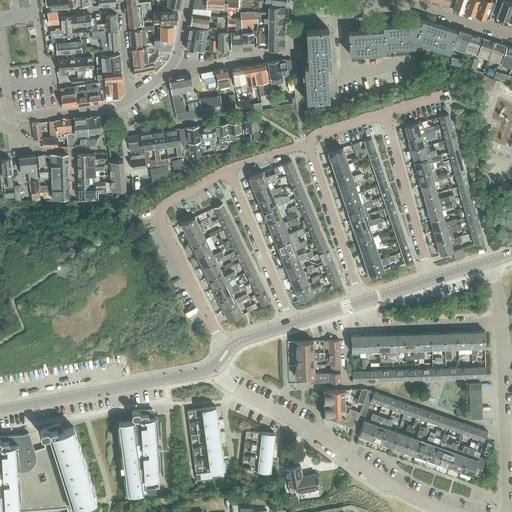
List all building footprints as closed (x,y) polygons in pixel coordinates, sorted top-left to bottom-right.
[(194,0),(193,8),(192,14),(210,16),(210,9),(227,10),(227,8),(235,9),(235,0),(194,0)] [(464,11),(467,0),(454,0),(452,8),(464,11)] [(475,15),(480,0),(467,0),(464,11),(475,15)] [(480,0),(475,15),(485,19),(491,1),(489,0),(480,0)] [(501,0),(496,17),(507,20),(511,4),(511,3),(502,0),(501,0)] [(142,23),(138,23),(138,21),(142,21),(141,11),(151,10),(150,1),(138,2),(136,3),(127,3),(129,27),(142,26),(142,23)] [(257,11),(257,17),(284,17),(284,6),(268,6),(268,11),(257,11)] [(176,21),(177,10),(153,11),(153,23),(176,21)] [(96,17),(91,17),(91,13),(71,16),(72,25),(87,24),(87,26),(90,26),(89,24),(91,23),(91,31),(96,30),(96,17)] [(99,29),(102,29),(117,27),(116,13),(106,14),(107,23),(99,24),(99,29)] [(210,16),(192,14),(191,25),(208,27),(210,16)] [(51,42),(55,42),(54,34),(67,33),(72,32),(72,25),(71,16),(61,17),(62,28),(55,29),(55,30),(50,30),(51,42)] [(257,22),(257,17),(241,18),(242,32),(247,32),(247,23),(257,22)] [(267,21),(267,27),(284,27),(284,17),(257,17),(257,21),(267,21)] [(234,18),(234,25),(235,33),(231,33),(231,49),(243,49),(242,33),(242,32),(241,18),(240,18),(234,18)] [(449,52),(456,30),(422,19),(421,23),(382,25),(383,29),(348,31),(349,54),(385,52),(385,48),(414,46),(416,41),(449,52)] [(142,26),(142,30),(130,31),(131,47),(146,45),(144,30),(153,30),(152,25),(142,26)] [(158,39),(154,39),(154,46),(158,45),(171,45),(171,38),(173,38),(173,35),(174,35),(173,25),(158,25),(158,28),(160,28),(161,39),(158,39)] [(117,27),(102,29),(103,39),(108,39),(109,49),(119,48),(117,27)] [(189,27),(187,38),(205,39),(207,29),(189,27)] [(259,33),(259,38),(285,37),(284,27),(267,27),(267,33),(259,33)] [(329,29),(306,30),(308,65),(304,65),(306,101),(329,100),(327,65),(331,65),(329,29)] [(453,46),(464,50),(470,33),(459,30),(453,46)] [(75,32),(72,32),(67,33),(69,53),(82,51),(81,39),(75,40),(75,32)] [(217,32),(218,50),(229,49),(228,32),(217,32)] [(254,32),(242,33),(243,49),(254,48),(254,32)] [(54,34),(55,42),(56,42),(57,54),(69,53),(67,33),(54,34)] [(470,33),(464,50),(475,53),(480,37),(470,33)] [(285,37),(259,38),(259,42),(269,42),(269,48),(285,48),(285,37)] [(479,55),(488,58),(493,41),(482,37),(476,56),(478,57),(479,55)] [(205,39),(187,38),(186,49),(204,51),(205,44),(210,45),(210,50),(215,50),(216,39),(210,39),(209,39),(205,39)] [(493,41),(488,58),(497,61),(496,62),(498,63),(504,45),(493,41)] [(154,46),(132,48),(133,62),(133,66),(143,65),(148,63),(147,52),(158,51),(158,45),(154,46)] [(171,45),(158,45),(158,51),(159,54),(170,54),(171,45)] [(503,63),(511,65),(511,64),(511,47),(506,45),(500,64),(502,64),(503,63)] [(102,56),(103,72),(121,70),(119,54),(102,56)] [(143,65),(133,66),(135,75),(155,71),(162,64),(168,58),(170,54),(159,54),(154,62),(148,63),(143,65)] [(93,56),(75,58),(76,69),(94,67),(93,56)] [(461,60),(451,57),(451,64),(460,66),(461,62),(461,60)] [(76,69),(75,58),(58,60),(59,71),(76,69)] [(469,72),(482,76),(483,72),(476,70),(478,62),(477,61),(478,59),(474,58),(473,60),(470,70),(469,72)] [(267,62),(269,72),(271,84),(276,83),(276,81),(284,79),(282,76),(287,75),(288,74),(285,59),(267,62)] [(253,65),(256,79),(259,95),(265,94),(263,81),(268,80),(264,63),(253,65)] [(246,81),(256,79),(253,65),(243,67),(246,81)] [(218,82),(219,82),(219,86),(230,84),(227,67),(216,69),(218,82)] [(247,86),(246,81),(243,67),(232,69),(235,84),(240,83),(241,89),(247,88),(248,92),(252,92),(251,85),(247,86)] [(488,67),(485,75),(486,75),(492,77),(495,69),(488,67)] [(105,78),(106,87),(113,86),(112,78),(122,77),(121,70),(103,72),(98,72),(99,79),(105,78)] [(500,73),(499,78),(507,81),(508,75),(500,73)] [(190,75),(169,79),(171,94),(175,112),(177,120),(202,117),(199,99),(197,93),(193,90),(190,74),(190,75)] [(107,100),(114,100),(123,94),(122,77),(112,78),(113,86),(106,87),(107,95),(107,100)] [(74,85),(75,91),(76,96),(77,96),(78,106),(90,104),(88,89),(87,89),(78,91),(77,85),(74,85)] [(76,96),(75,91),(64,92),(64,87),(59,88),(62,109),(65,108),(78,106),(77,96),(76,96)] [(97,87),(88,89),(90,104),(102,103),(100,92),(98,93),(97,87)] [(223,105),(224,113),(235,111),(235,106),(236,105),(234,94),(229,95),(230,104),(223,105)] [(220,95),(199,99),(202,117),(223,114),(222,103),(221,103),(220,95)] [(281,102),(281,98),(277,99),(278,107),(292,105),(291,97),(287,97),(288,101),(281,102)] [(238,101),(239,109),(250,107),(249,99),(238,101)] [(439,115),(439,117),(442,126),(451,124),(448,113),(439,115)] [(101,115),(87,117),(89,135),(91,135),(91,132),(102,131),(101,115)] [(89,135),(87,117),(74,118),(75,134),(87,133),(87,135),(89,135)] [(47,121),(32,123),(34,139),(42,147),(58,146),(57,133),(63,132),(64,137),(68,137),(68,146),(75,145),(75,141),(74,137),(72,118),(56,119),(56,120),(49,121),(50,136),(41,136),(40,125),(47,124),(47,121)] [(244,138),(245,143),(259,142),(259,138),(257,120),(243,121),(245,131),(250,131),(250,137),(244,138)] [(404,125),(408,137),(434,129),(433,126),(433,125),(425,128),(423,126),(421,122),(418,123),(417,121),(404,125)] [(229,123),(227,123),(229,139),(234,139),(233,132),(235,132),(241,131),(240,122),(229,123)] [(227,123),(215,124),(216,134),(223,133),(223,138),(218,139),(219,146),(230,145),(229,139),(227,123)] [(200,125),(198,126),(201,145),(205,145),(204,142),(204,139),(209,138),(209,141),(210,147),(215,147),(213,124),(207,125),(200,125)] [(198,126),(181,128),(183,143),(188,143),(189,152),(194,151),(195,152),(196,152),(202,151),(201,148),(201,145),(198,126)] [(443,129),(445,139),(455,136),(452,126),(443,129)] [(177,129),(165,131),(167,142),(168,142),(169,147),(176,146),(177,157),(181,156),(177,129)] [(408,137),(411,149),(427,144),(426,139),(436,136),(434,129),(408,137)] [(165,131),(153,132),(155,148),(157,160),(162,160),(161,151),(159,148),(169,147),(168,142),(167,142),(165,131)] [(153,132),(141,134),(142,144),(145,144),(147,162),(151,161),(149,148),(155,148),(153,132)] [(142,144),(141,134),(129,136),(131,151),(140,150),(141,155),(132,156),(134,169),(148,167),(148,166),(147,162),(145,144),(142,144)] [(455,136),(445,139),(448,150),(458,147),(455,136)] [(368,151),(376,149),(372,137),(364,140),(366,147),(360,149),(361,150),(352,153),(353,156),(354,156),(356,155),(360,154),(368,151)] [(411,149),(414,160),(437,154),(435,149),(429,151),(427,144),(411,149)] [(328,152),(332,163),(347,158),(343,147),(328,152)] [(368,151),(372,162),(379,160),(376,149),(368,151)] [(449,152),(452,162),(461,160),(459,149),(449,152)] [(79,154),(79,165),(103,164),(103,158),(96,158),(96,153),(79,154)] [(414,160),(417,172),(434,167),(432,162),(442,159),(441,153),(437,155),(437,154),(414,160)] [(28,172),(29,177),(29,180),(31,202),(40,201),(39,192),(40,192),(38,179),(38,177),(37,172),(36,166),(35,154),(18,156),(20,170),(20,173),(28,172)] [(39,166),(50,166),(68,165),(68,154),(50,154),(50,161),(45,162),(44,155),(37,155),(39,166)] [(8,174),(9,181),(9,188),(14,187),(14,185),(13,182),(15,182),(12,159),(10,158),(1,159),(3,175),(8,174)] [(181,158),(172,161),(175,172),(184,167),(183,166),(181,158)] [(336,174),(350,170),(354,168),(352,163),(348,164),(347,158),(332,163),(336,174)] [(282,163),(282,164),(286,173),(295,169),(291,159),(282,163)] [(108,161),(111,192),(126,191),(123,160),(108,161)] [(372,162),(375,173),(383,171),(379,160),(372,162)] [(461,160),(452,162),(455,173),(464,170),(461,160)] [(79,165),(80,176),(97,176),(97,169),(108,169),(108,164),(103,164),(79,165)] [(39,177),(51,177),(69,176),(68,165),(50,166),(51,171),(39,172),(39,177)] [(153,181),(169,174),(168,166),(150,168),(152,181),(153,181)] [(417,172),(421,184),(447,176),(446,172),(441,174),(441,173),(436,175),(434,167),(417,172)] [(336,174),(339,186),(354,181),(363,178),(361,173),(352,176),(350,170),(336,174)] [(249,177),(253,188),(267,183),(278,179),(275,173),(265,177),(263,171),(249,177)] [(375,173),(379,185),(387,182),(383,171),(375,173)] [(287,176),(291,186),(300,182),(296,172),(287,176)] [(456,175),(459,186),(468,183),(465,173),(456,175)] [(41,185),(41,188),(69,187),(69,176),(51,177),(51,185),(41,185)] [(80,176),(80,188),(98,187),(105,186),(105,180),(98,181),(97,176),(80,176)] [(421,184),(424,195),(437,192),(435,184),(444,182),(444,181),(451,179),(451,176),(447,177),(447,176),(421,184)] [(339,186),(343,197),(358,192),(354,181),(339,186)] [(300,182),(291,186),(295,196),(304,192),(300,182)] [(379,185),(383,196),(391,193),(387,182),(379,185)] [(253,188),(258,199),(272,194),(281,190),(280,187),(274,189),(273,187),(269,188),(267,183),(253,188)] [(468,183),(459,186),(462,196),(470,193),(468,183)] [(69,187),(41,188),(41,194),(51,194),(52,199),(69,198),(69,187)] [(98,187),(80,188),(81,198),(100,198),(100,196),(98,196),(98,187)] [(343,197),(347,208),(371,200),(370,196),(365,198),(362,190),(358,192),(343,197)] [(424,195),(427,207),(453,200),(457,199),(455,193),(439,198),(437,192),(424,195)] [(383,196),(387,207),(394,204),(391,193),(383,196)] [(258,199),(262,211),(276,205),(290,199),(288,194),(273,197),(272,194),(258,199)] [(296,198),(300,208),(309,204),(305,194),(296,198)] [(462,199),(465,209),(474,206),(471,196),(462,199)] [(347,208),(351,219),(365,214),(368,213),(366,207),(373,204),(372,203),(371,200),(347,208)] [(427,207),(431,219),(444,215),(442,209),(455,206),(453,200),(427,207)] [(213,207),(219,218),(228,214),(223,203),(213,207)] [(309,204),(300,208),(304,218),(313,214),(309,204)] [(387,207),(390,218),(398,215),(394,204),(387,207)] [(262,211),(267,222),(281,216),(276,205),(262,211)] [(105,214),(113,220),(118,212),(111,206),(105,214)] [(474,206),(465,209),(468,219),(477,217),(474,206)] [(118,212),(124,216),(127,212),(121,208),(118,212)] [(511,224),(511,208),(497,213),(502,228),(511,224)] [(219,218),(224,229),(233,225),(228,214),(219,218)] [(351,219),(354,230),(369,225),(365,214),(351,219)] [(390,218),(394,229),(402,226),(398,215),(390,218)] [(434,230),(460,223),(463,222),(461,218),(455,220),(455,219),(445,221),(444,215),(431,219),(434,230)] [(181,223),(187,234),(200,227),(195,216),(181,223)] [(272,233),(285,227),(298,222),(296,216),(283,222),(281,216),(267,222),(272,233)] [(305,221),(309,230),(318,226),(314,217),(305,221)] [(200,221),(200,222),(203,226),(209,223),(207,218),(201,220),(201,221),(200,221)] [(469,221),(472,232),(481,230),(478,219),(469,221)] [(354,230),(358,241),(373,236),(371,230),(382,226),(381,221),(379,222),(369,225),(354,230)] [(434,230),(437,242),(453,238),(451,231),(461,228),(460,223),(434,230)] [(224,229),(229,240),(238,235),(233,225),(224,229)] [(318,226),(309,230),(313,240),(322,236),(318,226)] [(394,229),(398,240),(406,238),(402,226),(394,229)] [(187,234),(192,245),(206,238),(200,227),(187,234)] [(272,233),(276,244),(290,238),(304,232),(302,227),(288,233),(285,227),(272,233)] [(481,230),(472,232),(475,244),(484,241),(481,230)] [(362,252),(376,247),(378,247),(378,249),(388,246),(386,242),(381,243),(378,234),(373,236),(358,241),(362,252)] [(229,240),(235,251),(244,246),(238,235),(229,240)] [(459,236),(453,238),(437,242),(440,254),(445,252),(447,259),(464,255),(461,247),(453,249),(452,244),(461,242),(459,236)] [(192,245),(197,255),(211,249),(206,238),(192,245)] [(276,244),(281,255),(294,249),(290,238),(276,244)] [(398,240),(402,251),(409,249),(406,238),(398,240)] [(314,242),(318,252),(328,248),(324,239),(314,242)] [(235,251),(240,261),(249,257),(244,246),(235,251)] [(362,252),(365,263),(380,258),(376,247),(362,252)] [(328,248),(318,252),(322,262),(332,258),(328,248)] [(203,266),(216,260),(224,256),(221,250),(214,254),(211,249),(197,255),(203,266)] [(281,255),(285,266),(299,260),(307,257),(306,253),(305,251),(297,255),(294,249),(281,255)] [(409,249),(402,251),(405,263),(413,260),(409,249)] [(380,258),(365,263),(369,275),(384,270),(382,264),(389,262),(387,256),(380,258)] [(240,261),(245,272),(254,267),(249,257),(240,261)] [(203,266),(208,277),(221,270),(216,260),(203,266)] [(285,266),(290,277),(303,271),(299,260),(285,266)] [(323,264),(327,274),(337,271),(332,260),(323,264)] [(245,272),(250,283),(259,278),(254,267),(245,272)] [(208,277),(213,288),(227,281),(221,270),(208,277)] [(290,277),(294,288),(308,282),(303,271),(290,277)] [(337,271),(327,274),(332,286),(341,282),(337,271)] [(250,283),(256,294),(265,289),(259,278),(250,283)] [(213,288),(218,298),(232,292),(245,286),(243,282),(238,285),(237,283),(229,287),(227,281),(213,288)] [(308,282),(294,288),(299,299),(323,290),(321,284),(310,288),(308,282)] [(265,289),(256,294),(261,305),(270,300),(265,289)] [(218,298),(224,309),(237,303),(249,297),(247,293),(235,299),(232,292),(218,298)] [(237,303),(224,309),(229,320),(242,314),(237,303)] [(246,307),(248,311),(253,309),(257,307),(255,303),(246,307)] [(471,331),(471,346),(471,353),(474,353),(475,353),(477,353),(477,346),(485,346),(484,330),(471,331)] [(444,332),(445,347),(445,358),(451,358),(451,347),(458,347),(457,331),(444,332)] [(471,331),(457,331),(458,347),(471,346),(471,331)] [(431,332),(418,333),(419,358),(424,357),(424,348),(431,348),(431,332)] [(444,332),(431,332),(431,348),(445,347),(444,332)] [(379,350),(392,349),(391,333),(378,334),(379,350)] [(391,333),(392,349),(392,354),(387,354),(387,361),(396,361),(396,354),(397,354),(396,349),(405,349),(405,333),(391,333)] [(418,333),(405,333),(405,349),(412,348),(413,358),(419,358),(418,333)] [(352,350),(365,350),(365,334),(351,335),(352,350)] [(365,350),(379,350),(378,334),(365,334),(365,350)] [(328,347),(328,352),(340,352),(339,339),(323,340),(323,348),(328,347)] [(295,341),(295,353),(314,353),(313,340),(295,341)] [(295,353),(296,365),(314,365),(314,360),(319,360),(318,352),(314,353),(295,353)] [(330,364),(340,364),(340,352),(328,352),(329,364),(330,364)] [(314,365),(296,365),(296,377),(310,377),(310,382),(340,381),(340,371),(314,372),(314,365)] [(471,366),(459,367),(459,377),(471,376),(471,366)] [(473,366),(473,376),(486,376),(486,366),(473,366)] [(444,367),(432,368),(432,378),(445,377),(444,367)] [(459,377),(459,367),(446,367),(447,377),(459,377)] [(418,368),(406,369),(406,378),(418,378),(418,368)] [(432,378),(432,368),(420,368),(420,378),(432,378)] [(391,369),(379,370),(380,379),(391,379),(391,369)] [(406,378),(406,369),(393,369),(394,379),(406,378)] [(352,370),(352,381),(365,380),(364,370),(352,370)] [(380,379),(379,370),(367,370),(367,380),(380,379)] [(367,389),(362,403),(359,411),(355,425),(360,426),(357,434),(369,438),(375,422),(377,414),(372,412),(369,420),(363,418),(370,400),(373,391),(367,388),(367,389)] [(361,389),(357,401),(362,403),(367,389),(364,388),(361,389)] [(327,390),(322,391),(323,424),(324,423),(324,425),(327,427),(329,427),(332,425),(333,422),(336,424),(337,421),(354,427),(355,425),(359,411),(349,408),(350,405),(344,403),(343,389),(327,390)] [(373,391),(370,400),(381,404),(384,395),(373,391)] [(384,395),(381,404),(391,407),(394,398),(384,395)] [(394,408),(404,412),(407,403),(397,399),(394,408)] [(407,403),(404,412),(414,415),(417,406),(407,403)] [(215,406),(187,410),(187,414),(194,413),(195,416),(200,416),(200,421),(217,419),(217,418),(218,418),(217,412),(216,412),(215,406)] [(417,416),(427,420),(430,411),(420,407),(417,416)] [(132,416),(134,417),(134,420),(118,422),(128,495),(143,493),(143,491),(155,490),(155,485),(159,485),(158,477),(161,477),(159,447),(156,447),(156,438),(158,438),(156,416),(153,417),(153,409),(133,411),(131,412),(131,414),(132,416)] [(430,411),(427,420),(437,423),(440,414),(430,411)] [(439,424),(449,428),(452,418),(442,415),(439,424)] [(369,438),(380,442),(386,426),(387,424),(389,418),(383,416),(380,424),(375,422),(369,438)] [(452,418),(449,428),(459,431),(463,422),(452,418)] [(196,422),(188,423),(189,425),(189,427),(196,426),(196,429),(201,428),(202,433),(202,434),(219,432),(219,431),(220,430),(219,425),(218,425),(217,421),(217,419),(200,421),(195,422),(196,422)] [(43,436),(45,435),(49,435),(51,434),(76,511),(84,508),(82,504),(96,499),(73,427),(62,430),(60,423),(42,429),(41,430),(40,431),(40,433),(41,435),(43,436)] [(462,432),(472,436),(475,426),(465,423),(462,432)] [(414,454),(420,438),(422,433),(424,428),(424,427),(420,425),(416,437),(409,434),(403,450),(414,454)] [(380,442),(392,446),(397,430),(386,426),(380,442)] [(475,426),(472,436),(484,440),(487,430),(475,426)] [(245,430),(245,434),(252,435),(252,438),(257,438),(256,444),(273,446),(273,445),(274,445),(275,439),(274,439),(274,433),(272,433),(245,430)] [(392,446),(403,450),(409,434),(397,430),(392,446)] [(414,454),(426,458),(431,442),(435,433),(430,431),(429,435),(428,435),(426,440),(420,438),(414,454)] [(197,434),(190,435),(190,438),(191,439),(198,438),(198,441),(203,441),(204,446),(221,444),(220,443),(222,443),(221,437),(220,437),(219,434),(219,432),(202,434),(202,433),(197,434)] [(18,510),(18,509),(16,493),(18,493),(16,478),(14,479),(13,470),(23,469),(27,467),(31,464),(33,460),(34,455),(34,450),(28,433),(24,434),(0,435),(0,511),(6,511),(18,510)] [(437,462),(443,446),(447,434),(443,433),(441,440),(439,439),(437,444),(431,442),(426,458),(437,462)] [(244,445),(244,446),(251,447),(250,450),(255,451),(255,456),(255,457),(271,458),(272,458),(273,458),(273,452),(272,452),(273,448),(273,446),(256,444),(251,443),(244,443),(244,445)] [(199,447),(192,448),(192,450),(192,452),(199,451),(200,454),(205,453),(206,458),(206,459),(222,457),(222,456),(223,455),(222,450),(221,450),(221,446),(221,444),(204,446),(199,447)] [(449,466),(460,470),(468,446),(464,445),(462,450),(455,448),(454,450),(449,466)] [(437,462),(449,466),(454,450),(443,446),(437,462)] [(485,458),(479,456),(480,452),(474,450),(473,448),(472,448),(468,446),(460,470),(472,474),(472,473),(478,475),(485,458)] [(242,458),(242,459),(249,460),(249,463),(254,463),(253,469),(270,471),(270,470),(271,470),(272,465),(271,464),(271,461),(271,458),(255,457),(255,456),(250,456),(243,455),(242,458)] [(201,459),(193,460),(194,463),(194,464),(201,463),(202,466),(206,466),(207,472),(211,471),(224,469),(224,468),(225,468),(224,462),(223,462),(223,459),(222,457),(206,459),(206,458),(201,459)] [(317,473),(303,476),(301,465),(286,468),(291,493),(298,491),(298,492),(319,488),(317,473)]
